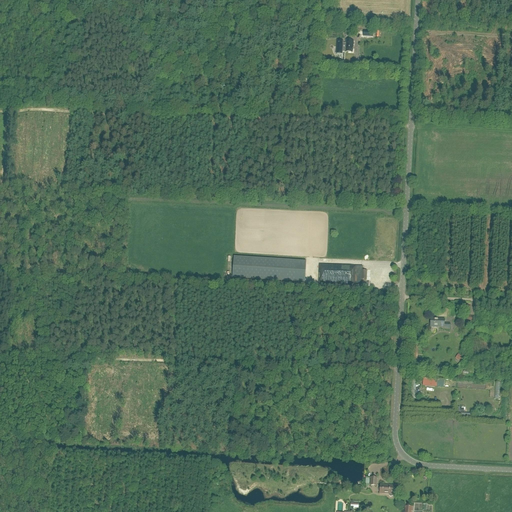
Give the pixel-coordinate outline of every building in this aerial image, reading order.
[(353,47),(353,41),(346,41),(345,53),(352,53),(352,52),(353,50),(352,49),(352,47),(353,47)] [(232,279),(305,283),(306,262),(234,257),(232,279)] [(361,280),(366,281),(366,270),(366,271),(362,271),(362,267),(320,266),(319,283),(360,284),(361,280)] [(382,283),(381,275),(372,276),(372,283),(382,283)] [(444,324),(444,319),(438,319),(438,320),(431,320),(430,327),(439,327),(439,328),(443,328),(443,329),(450,329),(450,324),(444,324)] [(464,359),(458,355),(455,358),(461,363),(464,359)] [(380,485),(379,494),(389,495),(389,496),(390,497),(391,497),(392,497),(392,496),(393,495),(394,495),(395,487),(387,486),(380,485)]
